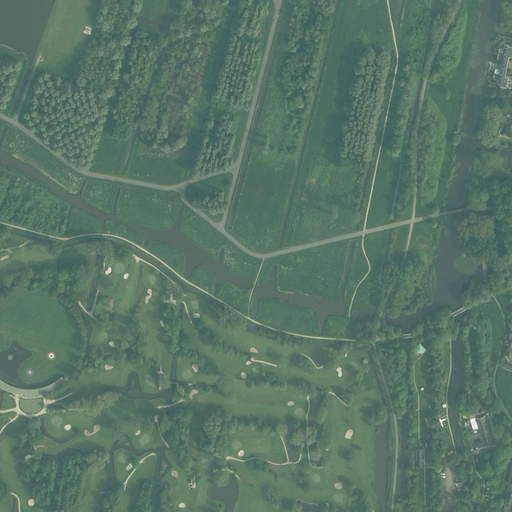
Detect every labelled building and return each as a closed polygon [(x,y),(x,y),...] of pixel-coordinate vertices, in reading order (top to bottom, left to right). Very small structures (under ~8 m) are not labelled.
[(502,59),(501,64),(507,65),(508,60),(509,60),(510,55),(511,55),(511,45),(505,44),(504,49),(499,48),(497,58),(502,59)] [(511,76),(506,75),(507,70),(506,70),(507,65),(501,64),(500,69),(495,68),(493,78),(498,79),(497,84),(511,86),(511,76)] [(422,355),(427,349),(420,343),(415,348),(422,355)] [(482,408),(473,411),(475,418),(480,432),(482,438),(483,441),(480,442),(475,444),(477,449),(494,444),(493,439),(485,415),(482,416),(481,413),(483,413),(482,408)] [(468,440),(473,438),(480,436),(478,432),(466,436),(468,440)]
